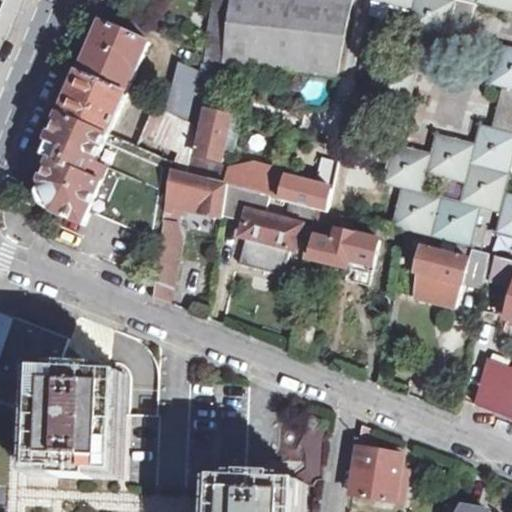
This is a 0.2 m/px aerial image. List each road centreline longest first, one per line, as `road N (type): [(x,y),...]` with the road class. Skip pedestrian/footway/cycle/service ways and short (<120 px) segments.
road 1 (unclassified): [(347,393),(0,256)]
road 2 (unclassified): [(511,458),(347,393)]
road 3 (tertiary): [(0,135),(56,0)]
road 4 (unclassified): [(347,393),(329,511)]
